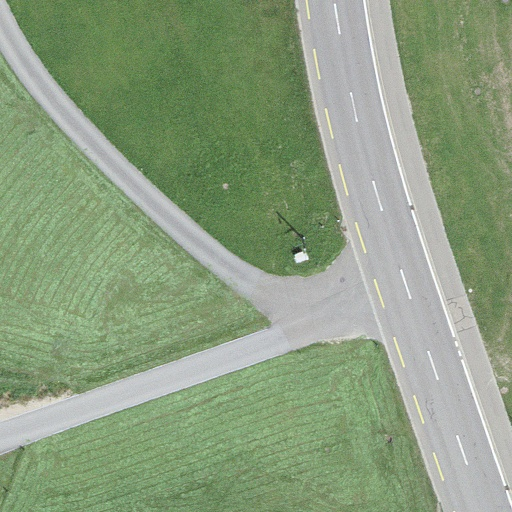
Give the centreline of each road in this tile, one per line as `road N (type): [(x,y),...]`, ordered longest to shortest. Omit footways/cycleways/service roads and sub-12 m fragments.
road 1 (secondary): [(331,0),(374,191),(483,511)]
road 2 (track): [(337,307),(274,298),(155,214),(0,30)]
road 3 (track): [(0,436),(48,427),(285,341),(337,307),(404,283)]
